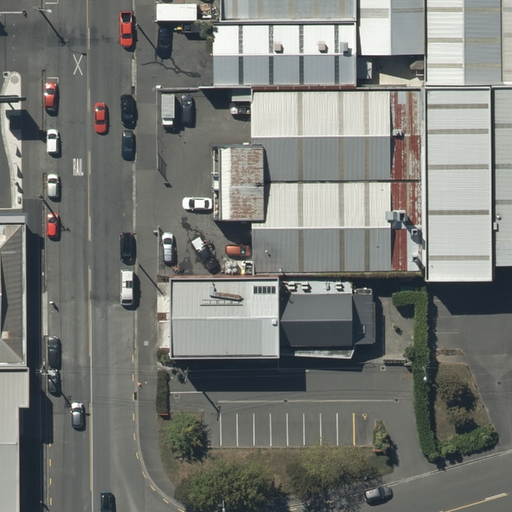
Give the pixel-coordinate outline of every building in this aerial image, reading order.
[(348,0),(217,0),(217,13),(349,12),(348,0)] [(417,0),(351,0),(352,47),(417,47),(417,0)] [(496,0),(420,0),(421,93),(497,93),(496,0)] [(511,0),(498,0),(499,92),(511,92),(511,0)] [(349,19),(211,20),(211,80),(349,80),(349,19)] [(249,83),(249,141),(214,141),(215,215),(249,215),(252,283),(279,282),(422,279),(418,82),(249,83)] [(511,97),(487,98),(488,274),(511,273),(511,97)] [(21,236),(0,235),(0,372),(22,372),(21,236)] [(279,349),(279,296),(279,282),(252,283),(170,283),(171,360),(279,359),(279,349)] [(279,296),(279,349),(374,348),(374,296),(279,296)] [(24,417),(24,378),(0,377),(0,511),(15,511),(15,417),(24,417)]
